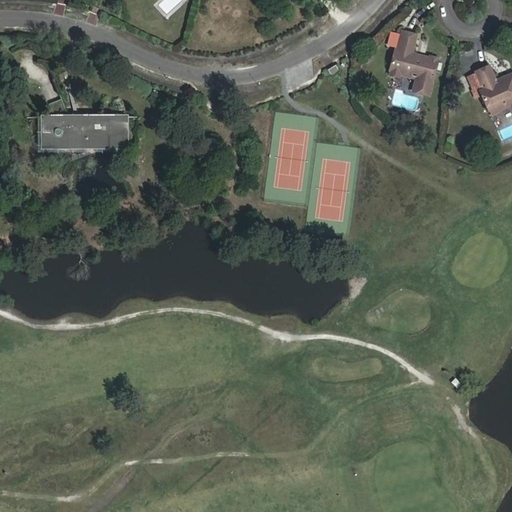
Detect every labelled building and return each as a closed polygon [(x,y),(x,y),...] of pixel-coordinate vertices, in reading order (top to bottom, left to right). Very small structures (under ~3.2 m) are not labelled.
[(382,56),(379,68),(389,70),(391,71),(391,72),(391,73),(392,75),(394,75),(396,74),(397,74),(397,72),(411,75),(412,73),(416,74),(412,90),(429,93),(437,59),(434,59),(434,57),(432,55),(429,55),(428,57),(420,56),(419,61),(414,60),(415,54),(411,53),(415,35),(401,31),(397,49),(394,49),(392,58),(382,56)] [(328,63),(320,68),(326,77),(335,72),(328,63)] [(511,74),(505,77),(509,85),(505,87),(503,84),(496,85),(489,67),(475,72),(482,90),(478,91),(486,111),(493,115),(496,114),(497,107),(509,101),(511,107),(511,74)] [(79,147),(117,118),(70,118),(60,99),(47,106),(51,118),(27,117),(27,133),(38,133),(37,136),(40,136),(41,147),(79,147)] [(497,107),(496,114),(511,107),(509,101),(497,107)] [(125,118),(117,118),(79,147),(118,147),(118,137),(120,137),(121,137),(121,133),(122,133),(122,128),(125,128),(125,118)] [(27,147),(41,147),(40,136),(37,136),(38,133),(27,133),(27,147)]
